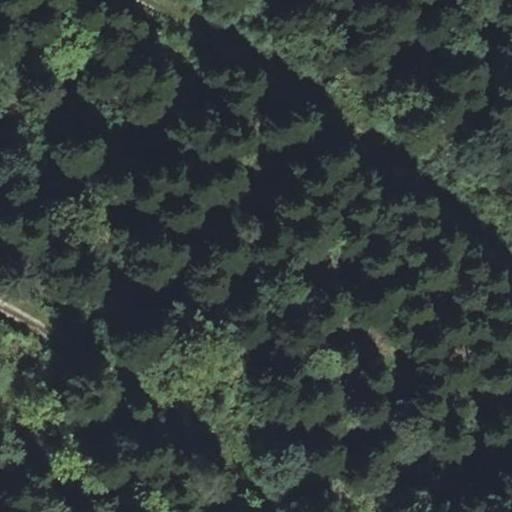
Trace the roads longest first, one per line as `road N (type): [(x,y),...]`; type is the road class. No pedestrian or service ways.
road 1 (track): [(511,247),(365,169),(133,10),(103,0)]
road 2 (track): [(0,310),(74,347),(267,511)]
